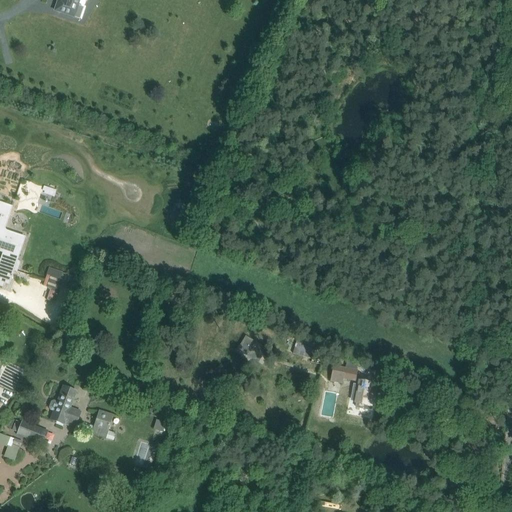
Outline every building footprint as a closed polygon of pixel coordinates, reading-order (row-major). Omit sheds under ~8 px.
[(60,0),(58,0),(55,11),(74,17),(74,15),(77,8),(77,6),(75,5),(75,3),(76,0),(61,0),(60,0)] [(22,239),(0,231),(0,215),(1,216),(0,217),(6,219),(6,218),(8,218),(12,206),(0,202),(0,198),(0,199),(0,198),(0,247),(3,250),(0,259),(0,286),(3,287),(4,283),(9,285),(14,271),(17,272),(20,262),(15,258),(22,239)] [(246,336),(237,351),(251,359),(250,360),(257,364),(267,348),(246,336)] [(296,341),(292,354),(303,357),(303,356),(306,344),(296,341)] [(332,376),(355,381),(357,371),(334,366),(332,376)] [(354,385),(353,393),(359,394),(356,408),(372,411),(373,405),(374,406),(378,385),(361,382),(360,386),(354,385)] [(51,420),(64,425),(65,421),(71,423),(76,411),(70,409),(76,392),(63,386),(58,400),(54,399),(51,400),(49,406),(51,409),(54,410),(51,420)] [(113,415),(98,411),(91,434),(105,439),(113,415)] [(40,443),(43,445),(48,432),(21,422),(21,423),(16,421),(12,430),(17,432),(16,435),(24,438),(23,439),(39,445),(40,443)] [(157,432),(167,433),(168,423),(158,422),(157,432)] [(20,447),(22,441),(14,438),(12,444),(20,447)]
